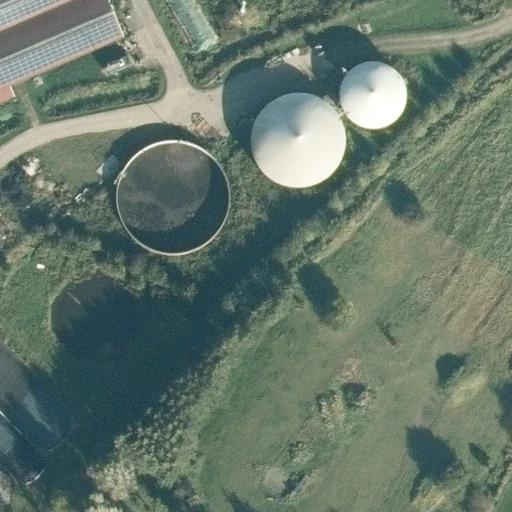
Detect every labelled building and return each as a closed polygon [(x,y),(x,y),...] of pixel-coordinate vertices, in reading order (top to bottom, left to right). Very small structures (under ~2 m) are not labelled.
[(112,0),(0,0),(0,96),(130,40),(112,0)] [(176,0),(198,45),(217,36),(200,0),(176,0)] [(397,125),(406,117),(411,108),(413,97),(412,86),(406,76),(397,68),(387,64),(376,64),(365,68),(356,75),(350,85),(348,96),(350,107),(356,117),(364,124),(375,128),(386,128),(397,125)] [(329,180),(339,172),(346,161),(349,149),(350,136),(346,123),(339,112),(330,104),(318,98),(305,96),(293,98),(281,103),(271,111),(264,122),(260,135),(260,147),(263,160),(270,171),(280,179),(291,185),(304,187),(317,185),(329,180)] [(215,155),(179,140),(139,151),(123,189),(136,238),(176,255),(219,244),(235,206),(229,183),(222,180),(215,155)] [(0,205),(0,257),(26,232),(0,205)]
